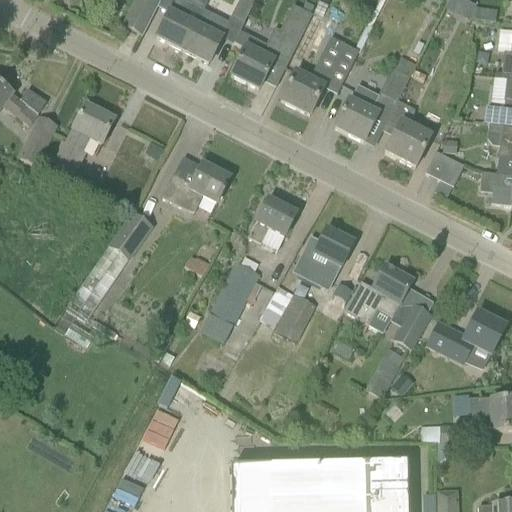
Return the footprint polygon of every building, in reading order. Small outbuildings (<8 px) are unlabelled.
[(153,2),(153,1),(151,0),(136,0),(121,30),(141,40),(158,7),(153,2)] [(175,0),(155,41),(181,54),(202,13),(208,0),(175,0)] [(240,0),(231,18),(232,18),(244,24),(255,2),(256,0),(240,0)] [(451,0),(446,12),(470,23),(477,8),(460,0),(451,0)] [(301,14),(310,18),(313,11),(305,7),(301,14)] [(488,25),(489,14),(475,12),(474,23),(488,25)] [(202,13),(181,54),(207,68),(228,27),(211,18),(202,13)] [(265,48),(238,35),(233,46),(244,51),(230,79),(258,93),(274,61),(287,68),(292,58),(308,24),(291,15),(281,35),(273,31),(265,48)] [(308,24),(292,58),(303,64),(322,25),(311,19),(309,25),(308,24)] [(503,57),(500,82),(511,83),(511,35),(511,36),(509,57),(503,57)] [(339,93),(358,56),(330,42),(308,84),(294,76),(280,104),(308,119),(325,86),(339,93)] [(333,131),(362,146),(374,124),(384,129),(385,127),(386,128),(397,106),(408,81),(391,73),(379,97),(378,96),(376,99),(356,89),(353,93),(347,106),(347,105),(333,131)] [(501,131),(511,131),(511,83),(500,82),(500,83),(506,83),(501,130),(501,131)] [(16,121),(27,131),(37,120),(0,89),(0,116),(4,112),(15,122),(16,121)] [(413,114),(397,106),(386,128),(396,133),(384,157),(414,172),(430,141),(408,131),(413,114)] [(502,109),(488,108),(486,127),(500,128),(502,109)] [(100,148),(113,124),(84,109),(63,149),(61,147),(49,170),(71,182),(83,157),(81,156),(88,142),(100,148)] [(34,171),(55,132),(38,123),(17,163),(34,171)] [(497,161),(495,178),(511,180),(511,131),(501,131),(499,151),(497,161)] [(442,157),(455,158),(456,145),(443,144),(442,157)] [(152,147),(147,158),(158,164),(163,153),(152,147)] [(434,156),(433,159),(424,177),(452,191),(462,170),(434,156)] [(186,215),(194,199),(201,203),(214,209),(228,183),(200,169),(190,189),(173,180),(162,202),(186,215)] [(511,210),(511,180),(495,178),(495,179),(481,177),(480,190),(491,191),(490,208),(511,210)] [(262,248),(270,231),(285,238),(295,217),(267,202),(246,243),(260,250),(262,248)] [(130,217),(62,311),(82,324),(100,296),(97,293),(120,260),(128,265),(151,232),(130,217)] [(325,232),(297,287),(310,294),(317,279),(332,287),(353,246),(325,232)] [(190,261),(186,272),(205,279),(209,268),(190,261)] [(259,280),(233,268),(207,318),(232,332),(259,280)] [(384,269),(371,293),(360,287),(343,316),(368,330),(377,313),(391,321),(412,285),(384,269)] [(338,319),(347,303),(351,297),(337,289),(324,311),(338,319)] [(277,291),(260,323),(276,331),(274,334),(295,345),(313,310),(277,291)] [(412,309),(392,345),(411,356),(431,320),(412,309)] [(189,315),(183,326),(194,332),(199,320),(189,315)] [(426,350),(436,355),(461,368),(471,349),(490,359),(504,331),(475,316),(462,343),(436,330),(426,350)] [(342,338),(333,353),(347,361),(355,346),(342,338)] [(387,352),(368,389),(384,397),(404,360),(387,352)] [(164,356),(159,364),(168,369),(172,361),(164,356)] [(403,379),(392,391),(401,400),(412,387),(403,379)] [(187,414),(195,390),(169,381),(162,405),(187,414)] [(511,402),(496,403),(489,403),(489,402),(468,402),(468,415),(478,415),(479,435),(490,435),(511,434),(511,402)] [(467,431),(441,431),(440,447),(467,448),(467,431)] [(422,432),(422,447),(438,447),(438,432),(422,432)] [(437,448),(437,468),(440,468),(457,453),(457,448),(437,448)] [(405,511),(404,468),(229,472),(230,511),(405,511)]
